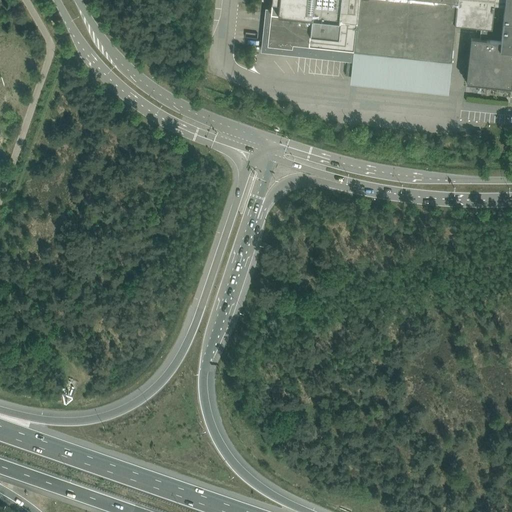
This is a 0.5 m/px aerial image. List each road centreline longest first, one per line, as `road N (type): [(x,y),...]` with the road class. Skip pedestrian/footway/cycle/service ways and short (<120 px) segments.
road 1 (motorway): [(254,152),(185,345),(158,386),(119,412),(74,422),(0,409)]
road 2 (motorway): [(306,511),(242,473),(216,436),(205,401),(210,341),(254,206)]
road 3 (secondary): [(56,0),(93,58),(137,97),(254,152)]
road 4 (motorway): [(236,511),(0,429)]
road 5 (secondary): [(511,180),(380,168),(267,137)]
road 6 (secondary): [(267,137),(194,109),(140,76),(78,0)]
road 7 (unclassified): [(22,0),(48,41),(49,61),(0,202)]
road 8 (secondary): [(321,174),(402,191),(511,196)]
road 9 (motorway): [(0,465),(131,511)]
